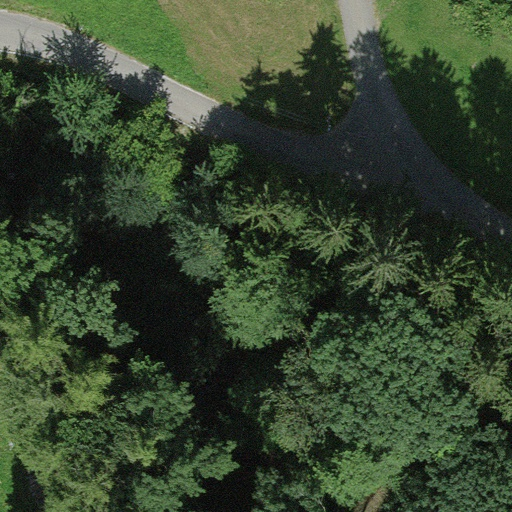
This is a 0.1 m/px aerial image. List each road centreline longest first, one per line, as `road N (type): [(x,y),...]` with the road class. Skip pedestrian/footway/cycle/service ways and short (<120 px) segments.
road 1 (residential): [(0,45),(87,64),(433,206)]
road 2 (residential): [(363,0),(384,105),(433,206)]
